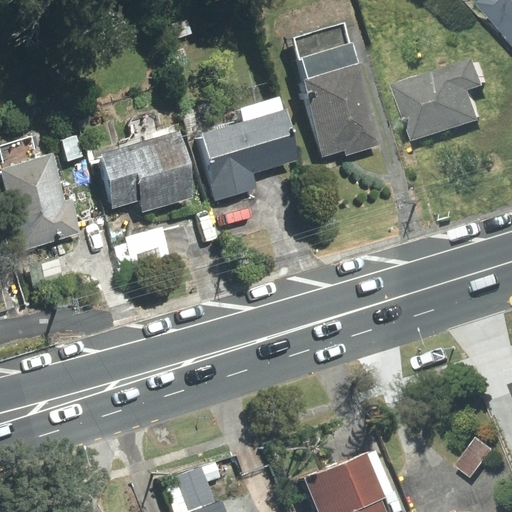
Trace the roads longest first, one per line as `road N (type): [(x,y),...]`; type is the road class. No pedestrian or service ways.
road 1 (secondary): [(240,345),(511,261)]
road 2 (secondary): [(240,345),(0,446)]
road 3 (secondary): [(0,397),(240,345)]
